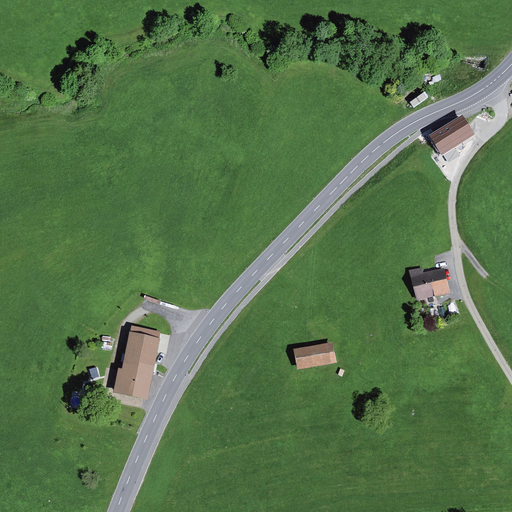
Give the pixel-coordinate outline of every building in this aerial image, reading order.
[(462,116),(430,136),(443,156),(444,155),(455,148),(475,135),(462,116)] [(455,148),(444,155),(449,162),(460,155),(455,148)] [(423,268),(410,271),(416,300),(434,296),(435,297),(452,294),(446,267),(424,272),(423,268)] [(161,332),(131,325),(122,369),(118,368),(113,393),(147,400),(161,332)] [(337,341),(299,349),(303,370),(341,363),(337,341)] [(97,368),(89,370),(91,379),(99,377),(97,368)]
